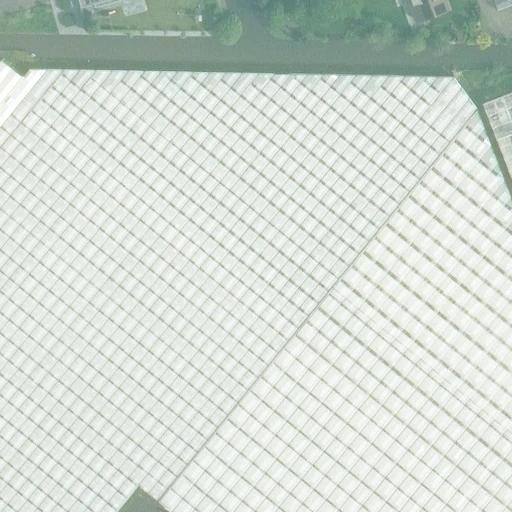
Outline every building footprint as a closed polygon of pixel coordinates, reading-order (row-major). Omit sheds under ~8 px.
[(407,0),(415,20),(446,9),(442,0),(407,0)] [(511,5),(511,0),(492,0),(497,11),(511,5)] [(0,103),(23,77),(2,60),(0,63),(0,103)] [(0,511),(115,511),(138,484),(172,511),(511,511),(511,200),(492,149),(477,110),(454,77),(29,69),(26,73),(23,77),(0,103),(0,511)] [(511,92),(483,104),(511,178),(511,92)]
